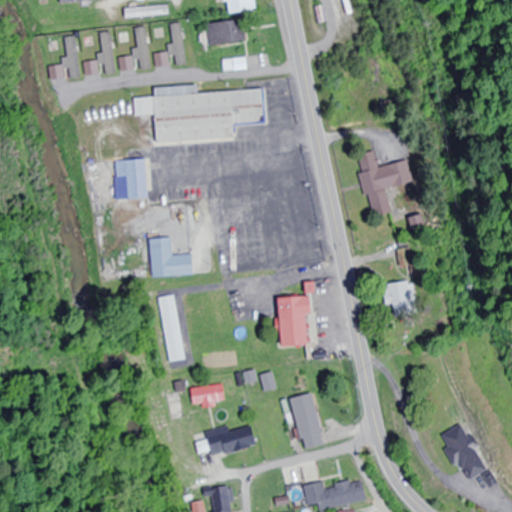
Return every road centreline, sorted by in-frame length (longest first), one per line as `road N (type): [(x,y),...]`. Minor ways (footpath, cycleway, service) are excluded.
road 1 (secondary): [(430,511),(402,482),(379,433),(289,0)]
road 2 (residential): [(353,443),(387,511),(247,495),(248,485),(259,470),(353,443),(370,399)]
road 3 (residential): [(303,64),(66,101)]
road 4 (residential): [(345,269),(183,290)]
